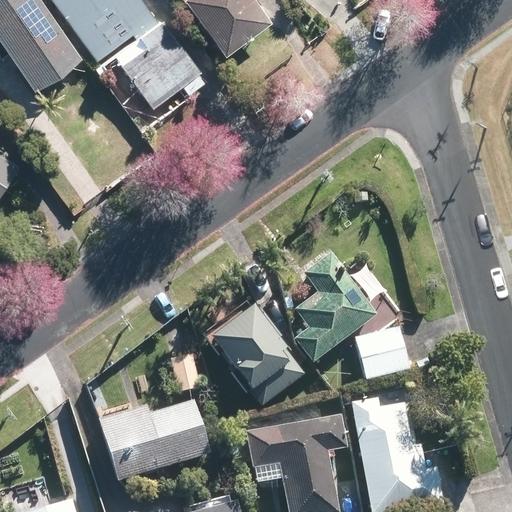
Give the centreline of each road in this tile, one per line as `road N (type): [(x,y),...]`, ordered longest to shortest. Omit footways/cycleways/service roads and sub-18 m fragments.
road 1 (residential): [(0,353),(397,70)]
road 2 (residential): [(397,70),(433,134),(511,399)]
road 3 (residential): [(397,70),(498,0)]
